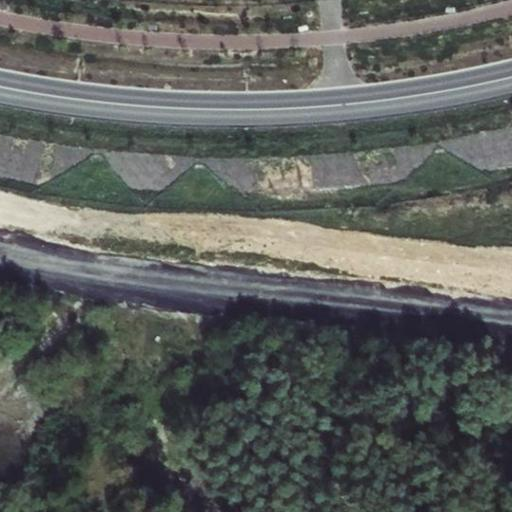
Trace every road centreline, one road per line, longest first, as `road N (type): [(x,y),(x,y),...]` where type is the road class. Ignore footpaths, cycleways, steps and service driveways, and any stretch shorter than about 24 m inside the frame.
road 1 (track): [(511,336),(208,306),(0,270)]
road 2 (secondary): [(511,77),(370,102),(246,110),(129,105),(0,86)]
